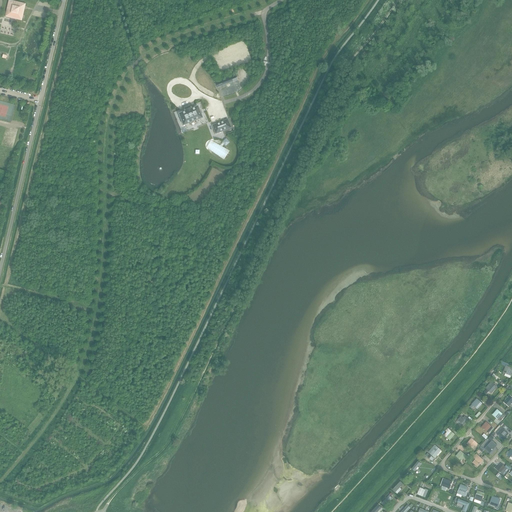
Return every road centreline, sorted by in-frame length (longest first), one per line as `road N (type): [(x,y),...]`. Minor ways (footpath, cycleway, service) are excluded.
road 1 (track): [(0,483),(58,415),(91,337),(105,246),(107,127),(122,80),(143,55),(180,35),(265,10)]
road 2 (unclassified): [(0,268),(64,0)]
road 3 (residential): [(224,105),(258,87),(268,61),(263,14),(281,0)]
